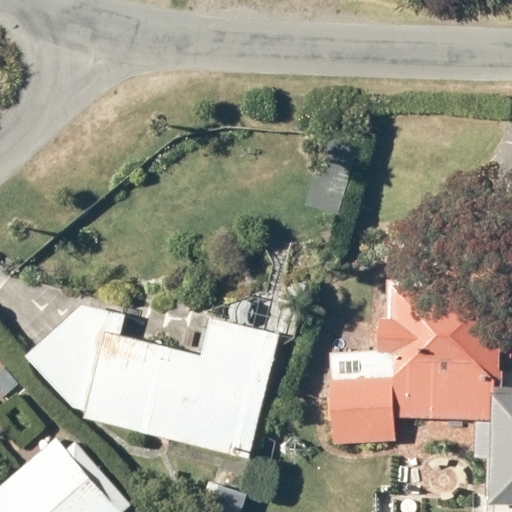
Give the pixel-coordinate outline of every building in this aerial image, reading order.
[(330,121),(301,202),(339,216),(368,135),(330,121)] [(404,362),(345,362),(344,443),(395,443),(395,416),(499,417),(499,474),(511,473),(511,398),(510,398),(499,382),(500,283),(404,283),(404,362)] [(295,327),(216,307),(204,356),(119,334),(125,312),(90,303),(30,359),(86,419),(261,463),(295,327)] [(0,511),(142,511),(148,508),(70,420),(0,481),(0,511)] [(255,511),(259,498),(220,487),(212,511),(255,511)]
